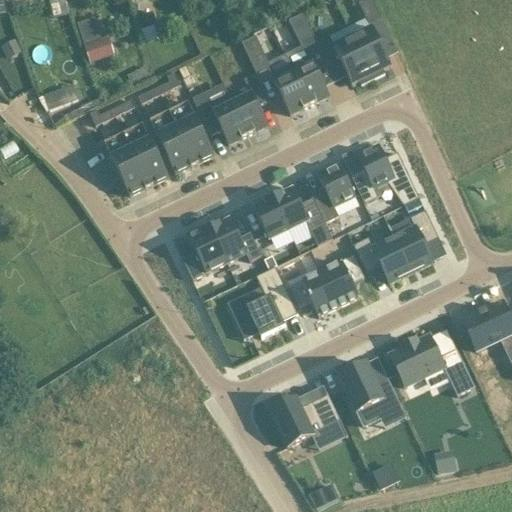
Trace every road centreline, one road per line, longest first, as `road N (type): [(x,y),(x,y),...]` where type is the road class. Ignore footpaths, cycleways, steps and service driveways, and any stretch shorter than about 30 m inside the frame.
road 1 (residential): [(484,274),(403,104),(113,238)]
road 2 (residential): [(484,274),(223,403)]
road 3 (residential): [(223,403),(113,238)]
road 4 (residential): [(295,511),(223,403)]
